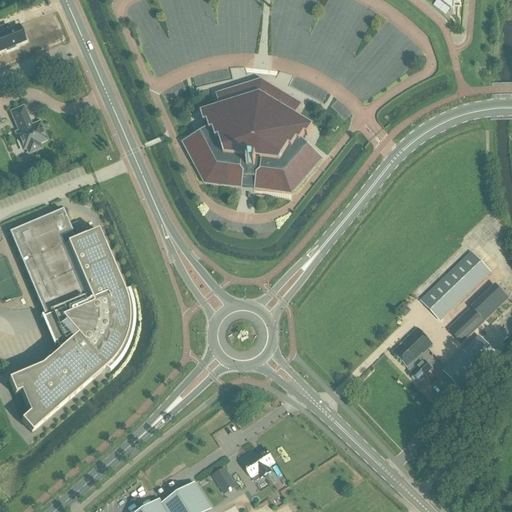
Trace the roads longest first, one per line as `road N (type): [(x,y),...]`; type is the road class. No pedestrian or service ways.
road 1 (secondary): [(162,222),(65,0)]
road 2 (tertiary): [(324,242),(427,132),(455,117),(511,109)]
road 3 (secondary): [(431,511),(334,423)]
road 4 (secondary): [(213,347),(132,443)]
road 5 (secondary): [(132,443),(228,364)]
